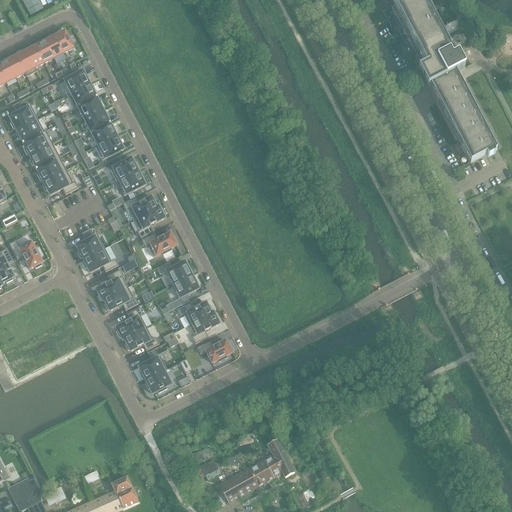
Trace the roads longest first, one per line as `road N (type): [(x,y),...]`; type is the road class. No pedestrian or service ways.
road 1 (unknown): [(275,0),(431,274),(511,444)]
road 2 (residential): [(259,363),(79,23),(60,17),(0,48)]
road 3 (residential): [(511,313),(348,0)]
road 4 (tertiary): [(458,259),(322,0)]
road 5 (residential): [(259,363),(458,259)]
road 6 (residential): [(67,276),(142,422)]
road 7 (residential): [(4,150),(67,276)]
road 8 (residential): [(259,363),(142,422)]
